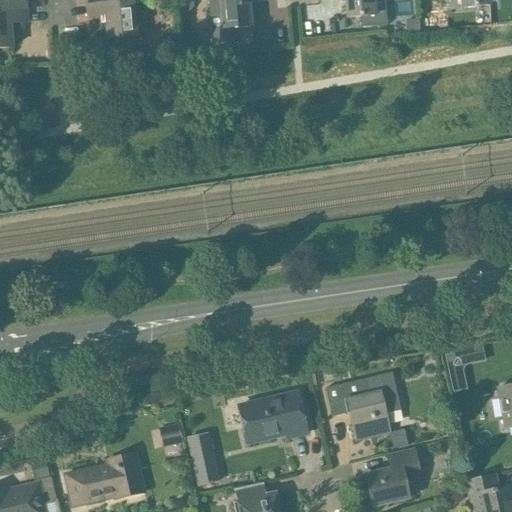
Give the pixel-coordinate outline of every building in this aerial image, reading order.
[(0,0),(0,12),(28,10),(26,0),(14,0),(9,0),(8,0),(0,0)] [(267,0),(207,0),(208,8),(204,12),(205,25),(210,29),(211,43),(238,41),(237,27),(252,26),(250,2),(267,0)] [(374,0),(345,0),(347,17),(375,15),(374,0)] [(136,36),(133,2),(87,5),(88,16),(105,15),(107,38),(136,36)] [(28,10),(0,12),(0,48),(13,47),(11,33),(11,23),(28,22),(28,10)] [(483,346),(445,353),(453,393),(469,390),(464,366),(486,362),(483,346)] [(402,412),(393,374),(326,389),(332,418),(350,414),(356,442),(391,434),(386,415),(402,412)] [(511,386),(498,389),(505,430),(511,428),(511,386)] [(308,435),(298,394),(239,407),(248,446),(287,437),(288,440),(308,435)] [(179,426),(158,430),(162,449),(182,444),(179,426)] [(219,483),(208,434),(188,439),(198,488),(219,483)] [(420,477),(414,451),(388,457),(391,471),(367,476),(374,507),(409,499),(405,481),(420,477)] [(145,494),(136,456),(106,463),(107,466),(65,476),(73,508),(115,498),(115,501),(145,494)] [(45,458),(29,462),(34,482),(49,478),(45,458)] [(511,511),(511,487),(498,491),(494,475),(467,482),(470,498),(475,497),(478,511),(511,511)] [(265,495),(263,484),(235,490),(238,503),(234,503),(235,511),(280,511),(276,493),(265,495)] [(44,511),(39,486),(20,490),(20,493),(7,496),(5,491),(0,491),(0,511),(44,511)]
